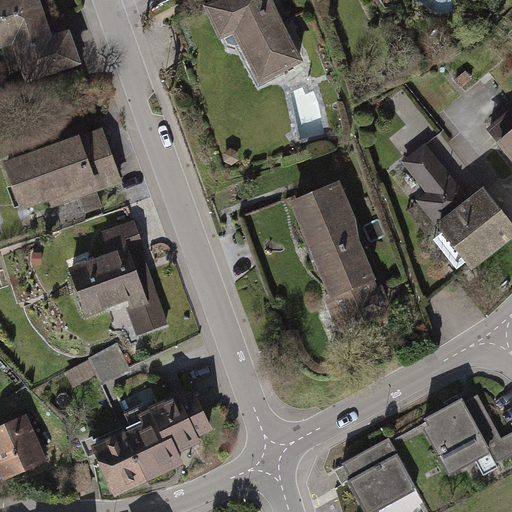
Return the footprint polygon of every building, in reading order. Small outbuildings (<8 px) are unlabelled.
[(40,0),(0,0),(0,54),(12,50),(26,89),(84,68),(72,34),(55,40),(40,0)] [(238,38),(260,88),(306,68),(276,0),(216,0),(204,5),(222,45),(238,38)] [(411,154),(441,134),(417,99),(401,109),(410,123),(396,132),(411,154)] [(124,188),(103,131),(3,168),(24,225),(124,188)] [(511,134),(494,150),(511,169),(511,134)] [(508,236),(467,179),(453,190),(425,151),(399,170),(425,207),(416,213),(458,272),(508,236)] [(335,177),(284,197),(335,329),(387,309),(335,177)] [(141,246),(131,218),(97,231),(105,251),(65,266),(82,312),(120,298),(123,309),(145,302),(137,279),(126,252),(141,246)] [(149,276),(137,279),(145,302),(123,309),(132,334),(165,322),(149,276)] [(93,356),(104,383),(132,372),(122,345),(93,356)] [(193,392),(145,414),(150,425),(128,435),(148,478),(185,461),(183,456),(203,446),(200,441),(213,435),(193,392)] [(473,393),(420,424),(451,477),(489,455),(497,470),(511,461),(511,436),(502,443),(473,393)] [(27,418),(0,430),(0,464),(5,475),(45,457),(27,418)] [(148,478),(128,435),(92,450),(110,495),(148,478)] [(380,511),(416,492),(390,443),(341,470),(363,511),(380,511)]
